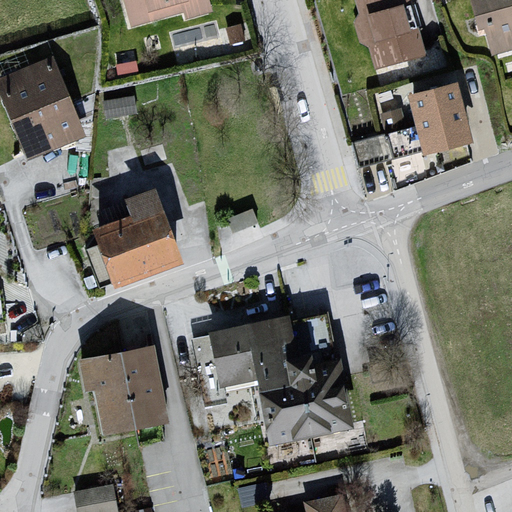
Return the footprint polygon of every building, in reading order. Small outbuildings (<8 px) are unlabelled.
[(202,0),(116,0),(125,29),(179,13),(182,20),(207,18),(202,0)] [(405,0),(349,0),(372,72),(421,59),(405,0)] [(511,0),(460,0),(469,39),(478,37),(483,59),(511,50),(511,0)] [(79,137),(49,62),(0,81),(0,121),(17,163),(79,137)] [(449,86),(400,97),(416,155),(459,143),(449,86)] [(131,221),(94,234),(114,289),(183,265),(156,188),(123,199),(131,221)] [(281,318),(200,335),(211,389),(248,385),(256,445),(345,429),(329,358),(287,358),(281,318)] [(144,347),(69,362),(77,394),(89,390),(96,437),(159,424),(144,347)] [(115,511),(115,481),(75,483),(76,511),(115,511)] [(300,511),(341,511),(338,494),(299,503),(300,511)]
